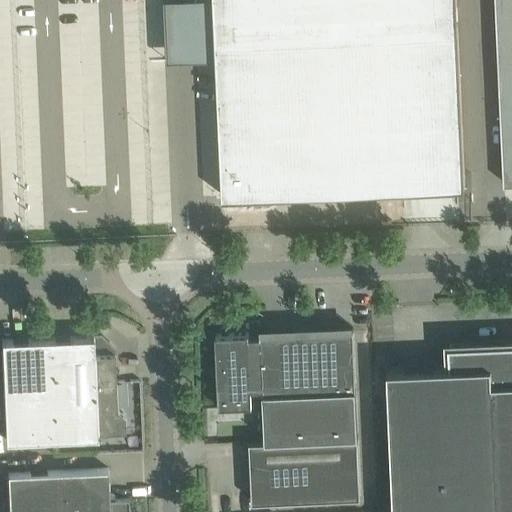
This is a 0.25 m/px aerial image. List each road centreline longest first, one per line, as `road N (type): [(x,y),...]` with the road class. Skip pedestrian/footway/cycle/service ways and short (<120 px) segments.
road 1 (unclassified): [(511,261),(158,276)]
road 2 (unclassified): [(169,511),(158,276)]
road 3 (unclassified): [(158,276),(0,283)]
